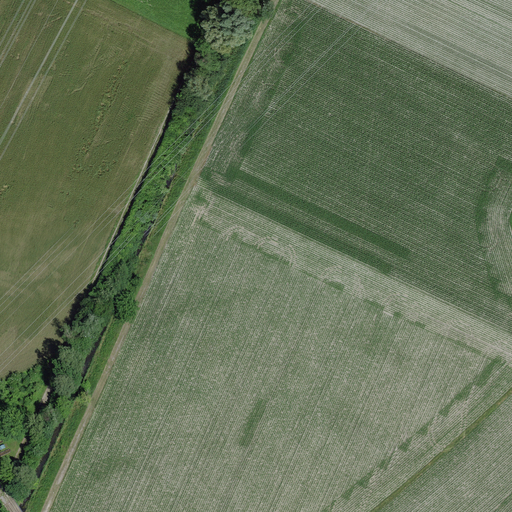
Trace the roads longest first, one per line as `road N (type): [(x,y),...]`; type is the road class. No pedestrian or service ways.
road 1 (track): [(50,511),(281,0)]
road 2 (track): [(226,0),(0,490)]
